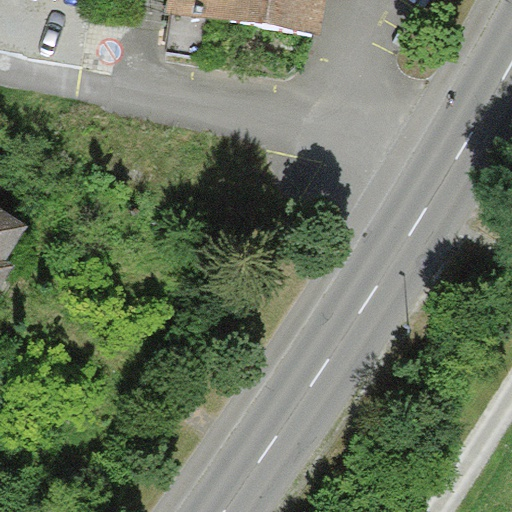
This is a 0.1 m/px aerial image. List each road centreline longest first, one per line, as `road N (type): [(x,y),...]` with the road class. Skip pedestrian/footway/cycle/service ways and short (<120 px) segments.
road 1 (primary): [(511,61),(426,209),(226,511)]
road 2 (track): [(511,388),(432,511)]
